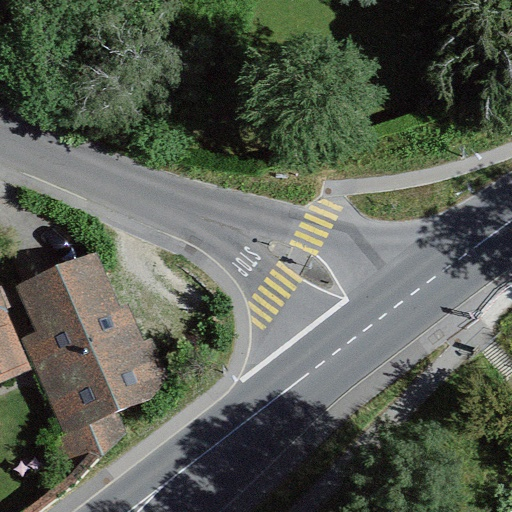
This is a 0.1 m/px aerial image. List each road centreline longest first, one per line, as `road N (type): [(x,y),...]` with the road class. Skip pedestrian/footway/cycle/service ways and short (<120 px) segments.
road 1 (residential): [(374,322),(293,258),(0,136)]
road 2 (secondary): [(374,322),(132,511)]
road 3 (secondary): [(511,222),(374,322)]
